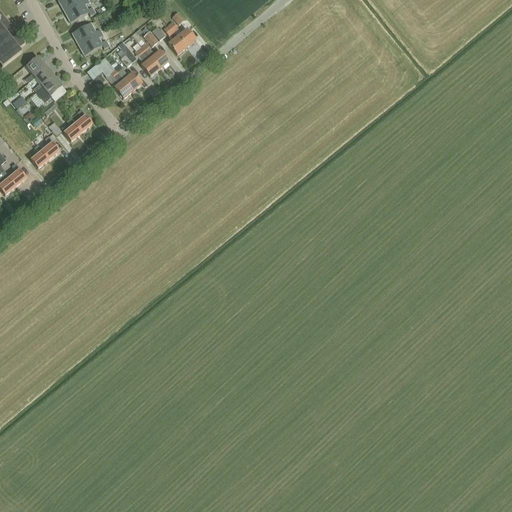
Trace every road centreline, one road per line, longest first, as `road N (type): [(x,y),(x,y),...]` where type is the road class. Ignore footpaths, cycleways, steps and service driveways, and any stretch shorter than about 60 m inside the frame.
road 1 (unclassified): [(120,135),(286,0)]
road 2 (residential): [(31,0),(120,135)]
road 3 (unclassified): [(0,234),(120,135)]
